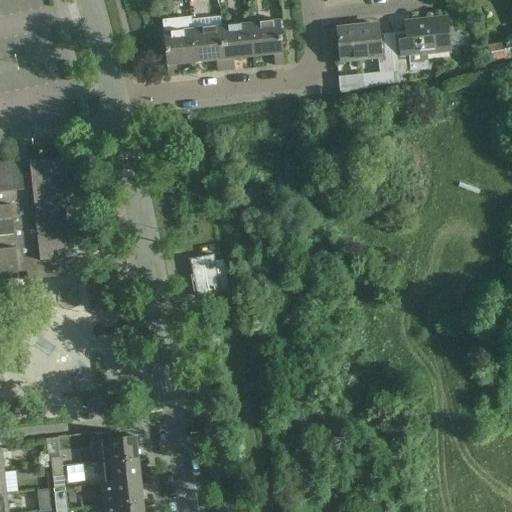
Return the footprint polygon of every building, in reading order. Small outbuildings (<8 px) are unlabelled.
[(164,33),(169,78),(179,77),(177,65),(197,63),(193,30),(192,30),(191,18),(162,21),(163,34),(164,33)] [(220,18),(192,21),(192,30),(193,30),(197,63),(217,61),(218,73),(226,72),(221,27),(220,18)] [(394,83),(394,86),(399,85),(398,73),(428,69),(426,55),(450,52),(446,18),(404,23),(405,33),(389,35),(394,83)] [(275,54),(276,66),(284,65),(280,21),(250,24),(253,57),(275,54)] [(221,27),(226,72),(235,71),(234,59),(253,57),(250,24),(221,27)] [(381,84),(394,83),(389,35),(378,36),(377,25),(338,29),(342,61),(379,57),(381,84)] [(341,95),(364,90),(363,75),(339,77),(341,95)] [(21,160),(0,162),(0,280),(19,278),(19,273),(27,272),(28,281),(67,277),(65,259),(71,258),(67,219),(65,201),(70,200),(65,159),(30,163),(31,172),(23,173),(21,160)] [(212,252),(188,257),(196,294),(220,290),(212,252)] [(120,439),(119,431),(104,432),(105,440),(120,439)] [(101,463),(139,460),(137,437),(120,439),(105,440),(99,441),(101,463)] [(51,459),(52,468),(62,467),(61,457),(59,458),(57,439),(46,440),(47,448),(48,456),(48,459),(51,459)] [(103,485),(142,482),(139,460),(101,463),(103,485)] [(62,467),(52,468),(53,478),(63,478),(62,467)] [(106,506),(144,502),(142,482),(103,485),(106,506)] [(0,511),(8,511),(6,495),(0,495),(0,511)] [(56,511),(67,510),(66,501),(55,502),(56,511)] [(106,511),(144,511),(144,502),(106,506),(106,511)]
